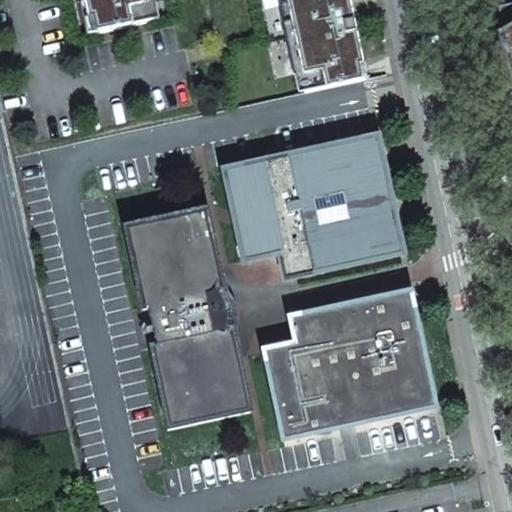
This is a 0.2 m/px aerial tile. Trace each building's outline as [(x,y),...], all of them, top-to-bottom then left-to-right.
[(84,0),(89,20),(93,19),(96,34),(149,22),(143,0),(84,0)] [(286,0),(306,94),(364,81),(344,0),(286,0)] [(511,4),(497,8),(503,34),(498,36),(508,55),(511,72),(511,4)] [(376,139),(225,172),(244,262),(291,252),(297,278),(402,254),(376,139)] [(125,229),(143,314),(150,350),(168,431),(250,414),(236,350),(245,348),(241,329),(241,315),(240,311),(238,304),(232,292),(230,282),(228,272),(220,274),(206,212),(125,229)] [(410,296),(395,299),(290,321),(296,347),(264,354),(283,443),(434,411),(413,311),(410,296)]
